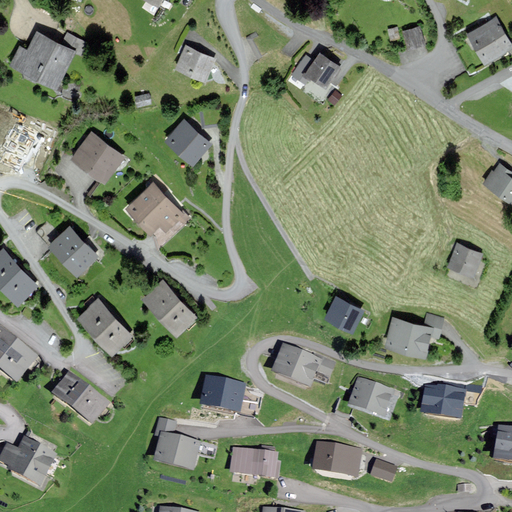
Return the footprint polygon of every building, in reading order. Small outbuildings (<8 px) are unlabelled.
[(495,17),(469,32),(486,61),(511,46),(495,17)] [(408,45),(424,40),(419,23),(403,28),(408,45)] [(77,45),(81,35),(67,30),(63,40),(77,45)] [(73,49),(36,33),(29,48),(22,45),(13,63),(57,83),(73,49)] [(214,57),(187,45),(177,65),(205,78),(214,57)] [(339,65),(320,51),(306,71),(326,84),(339,65)] [(149,101),(148,94),(136,96),(138,103),(149,101)] [(210,143),(183,119),(166,138),(192,162),(210,143)] [(122,156),(92,133),(74,156),(104,179),(122,156)] [(511,173),(511,171),(500,163),(494,171),(493,170),(484,182),(511,200),(511,176),(510,175),(511,173)] [(182,213),(153,183),(128,207),(152,231),(160,223),(166,230),(182,213)] [(70,225),(50,243),(78,273),(98,255),(70,225)] [(481,253),(458,243),(449,264),(472,274),(481,253)] [(36,284),(4,250),(0,253),(0,280),(18,300),(36,284)] [(163,280),(144,297),(176,332),(195,315),(163,280)] [(363,308),(336,295),(326,316),(352,329),(363,308)] [(130,333),(98,299),(80,316),(112,350),(130,333)] [(425,324),(393,316),(386,344),(426,354),(430,335),(438,336),(443,318),(427,314),(425,324)] [(0,327),(0,366),(17,380),(36,357),(0,327)] [(329,376),(335,363),(314,354),(312,358),(284,347),(273,373),(310,388),(317,371),(329,376)] [(71,373),(56,392),(94,421),(108,402),(71,373)] [(245,386),(206,379),(201,407),(239,414),(245,386)] [(392,393),(359,381),(350,405),(383,417),(392,393)] [(437,389),(425,387),(421,414),(460,421),(465,392),(437,387),(437,389)] [(162,437),(155,463),(192,472),(199,444),(172,438),(175,424),(160,420),(156,436),(162,437)] [(511,430),(499,429),(494,461),(511,463),(511,430)] [(56,454),(25,439),(20,450),(9,445),(2,460),(11,465),(9,468),(41,483),(56,454)] [(361,451),(317,445),(313,471),(357,477),(361,451)] [(234,449),(231,474),(278,479),(280,464),(276,464),(277,454),(234,449)] [(396,469),(377,462),(372,475),(391,482),(396,469)]
